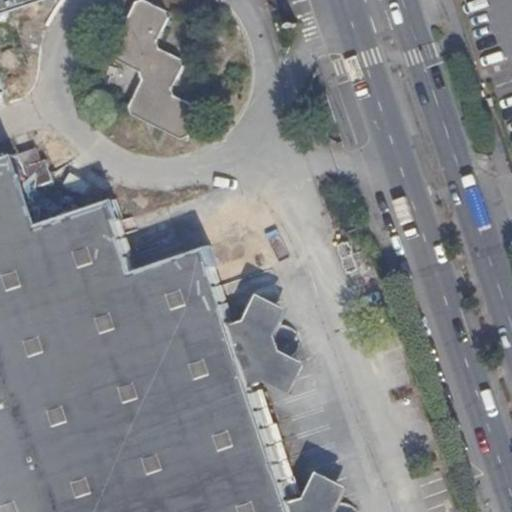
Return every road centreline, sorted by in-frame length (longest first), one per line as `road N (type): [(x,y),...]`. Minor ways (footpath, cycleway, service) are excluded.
road 1 (primary): [(344,0),(504,511)]
road 2 (primary): [(511,327),(402,0)]
